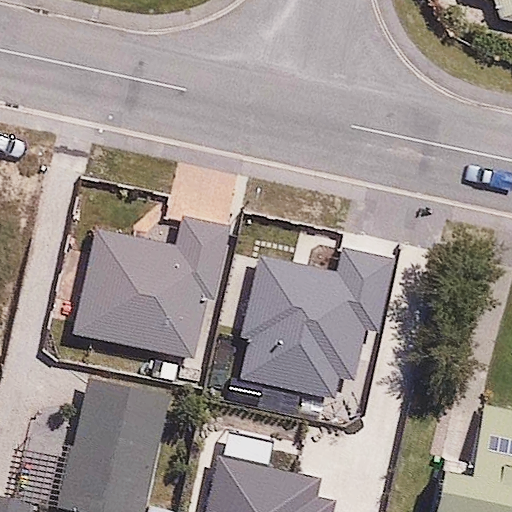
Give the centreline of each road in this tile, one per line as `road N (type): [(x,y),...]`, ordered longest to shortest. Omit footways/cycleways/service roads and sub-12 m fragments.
road 1 (residential): [(298,115),(0,51)]
road 2 (residential): [(511,161),(298,115)]
